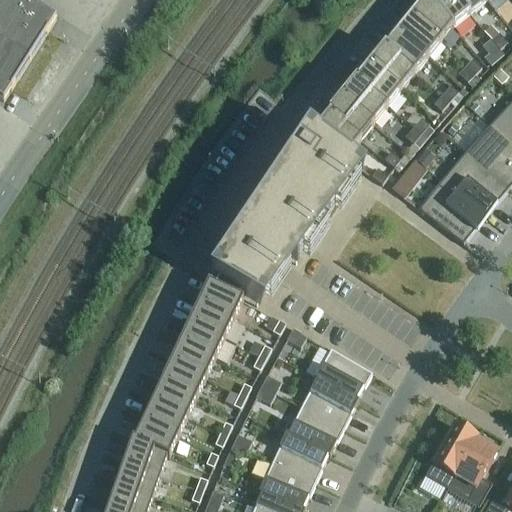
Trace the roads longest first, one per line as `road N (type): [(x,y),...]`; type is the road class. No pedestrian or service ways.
road 1 (residential): [(68,511),(185,261),(263,147),(387,0)]
road 2 (unclassified): [(0,198),(140,0)]
road 3 (residential): [(345,511),(412,383)]
